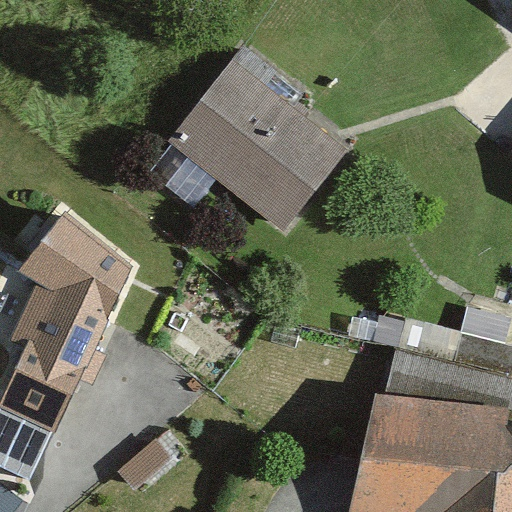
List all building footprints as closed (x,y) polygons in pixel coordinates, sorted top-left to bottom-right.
[(229,53),(165,134),(278,224),(342,143),(229,53)] [(62,200),(17,258),(38,282),(0,380),(0,423),(52,447),(132,256),(62,200)] [(467,325),(396,318),(390,383),(504,395),(511,311),(468,307),(467,325)] [(511,511),(511,404),(363,385),(346,511),(511,511)] [(0,511),(11,511),(27,490),(0,471),(0,511)]
